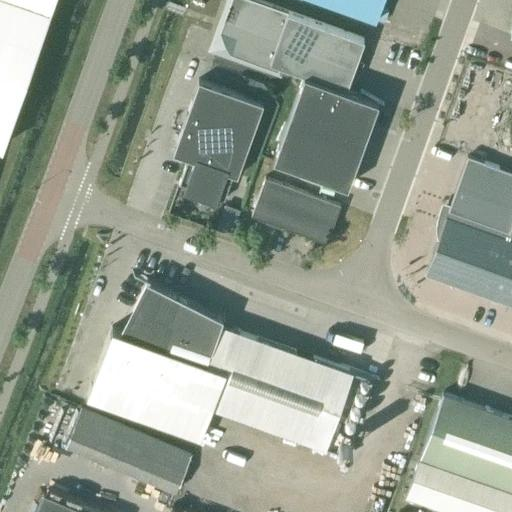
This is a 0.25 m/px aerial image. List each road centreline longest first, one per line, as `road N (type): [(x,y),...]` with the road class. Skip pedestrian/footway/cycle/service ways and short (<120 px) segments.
road 1 (unclassified): [(356,309),(48,199)]
road 2 (unclassified): [(356,309),(463,0)]
road 3 (secondary): [(48,199),(121,0)]
road 4 (unclassified): [(511,365),(356,309)]
road 5 (secondary): [(0,326),(48,199)]
